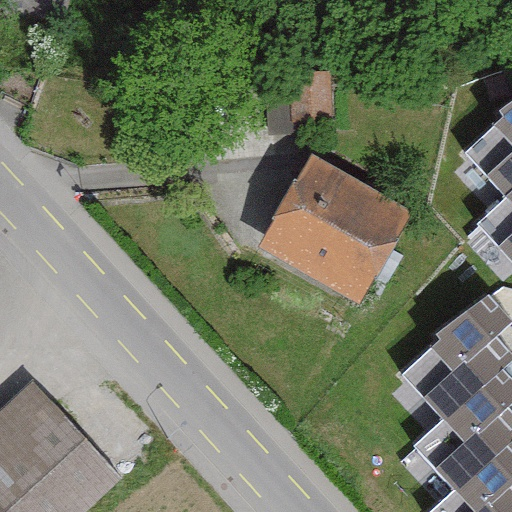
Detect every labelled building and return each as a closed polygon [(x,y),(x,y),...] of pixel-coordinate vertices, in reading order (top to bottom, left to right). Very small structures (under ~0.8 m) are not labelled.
[(0,0),(0,26),(58,36),(63,0),(0,0)] [(329,83),(294,82),(293,130),(327,131),(329,83)] [(511,108),(502,116),(505,120),(467,156),(509,200),(480,227),(511,260),(511,108)] [(416,224),(311,170),(263,262),(368,316),(416,224)] [(511,324),(487,299),(483,295),(437,339),(442,344),(405,379),(446,421),(417,449),(457,491),(435,511),(511,511),(511,415),(506,410),(511,404),(511,383),(500,371),(511,360),(511,356),(495,339),(511,324)] [(90,511),(118,488),(31,389),(0,415),(0,511),(90,511)]
